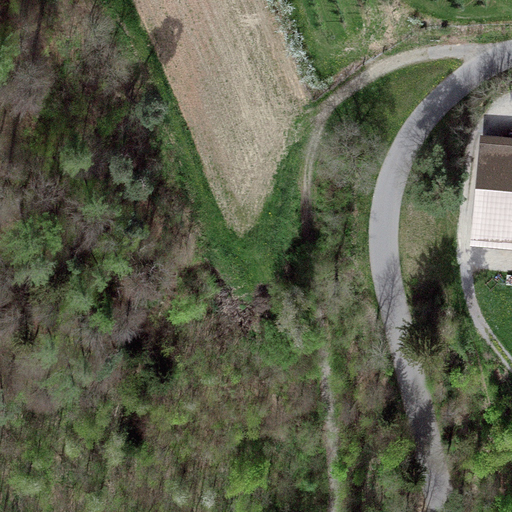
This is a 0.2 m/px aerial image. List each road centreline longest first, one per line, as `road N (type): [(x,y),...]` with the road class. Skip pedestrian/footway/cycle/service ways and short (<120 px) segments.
road 1 (track): [(336,511),(307,266),(305,183),(315,132),(326,107),(380,69),(447,50),(505,52)]
road 2 (unclassified): [(445,511),(401,340),(385,212),(393,176),(427,115),(452,86),(511,50)]
